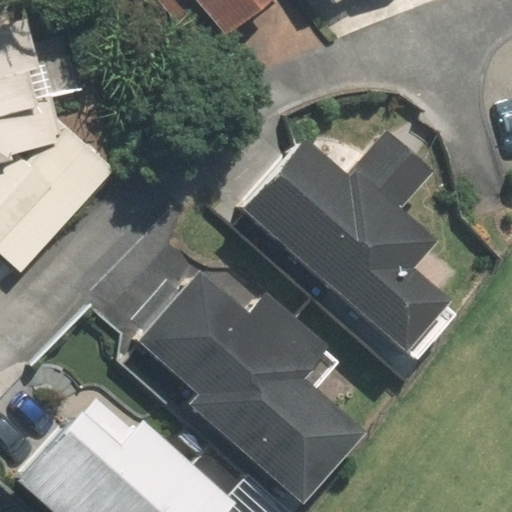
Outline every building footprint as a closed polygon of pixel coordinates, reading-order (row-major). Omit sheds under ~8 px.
[(185,0),(216,39),(265,0),(185,0)] [(0,164),(6,163),(5,159),(55,147),(42,96),(17,102),(0,35),(0,164)] [(378,133),(338,177),(297,140),(233,211),(395,356),(440,307),(402,273),(427,246),(390,213),(425,175),(378,133)] [(323,345),(260,293),(241,315),(189,273),(128,346),(188,396),(175,411),(290,506),(351,432),(291,383),(323,345)] [(220,511),(227,505),(131,422),(125,429),(92,400),(75,420),(69,414),(6,486),(35,511),(220,511)]
